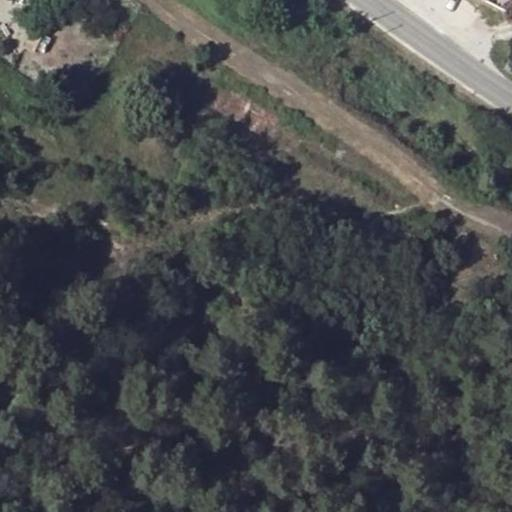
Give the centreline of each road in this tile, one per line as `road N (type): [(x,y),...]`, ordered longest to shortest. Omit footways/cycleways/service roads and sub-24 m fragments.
road 1 (track): [(161,0),(445,192)]
road 2 (tertiary): [(377,0),(511,97)]
